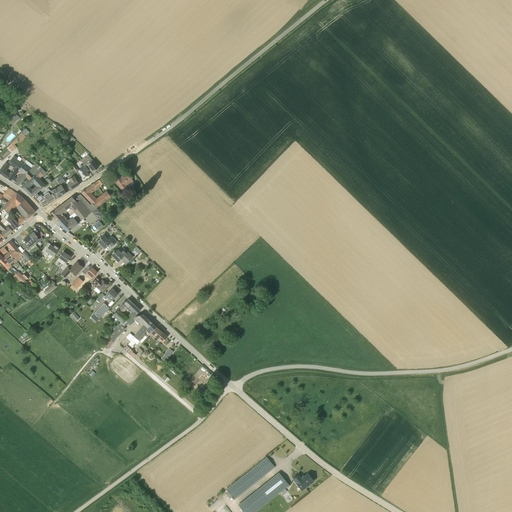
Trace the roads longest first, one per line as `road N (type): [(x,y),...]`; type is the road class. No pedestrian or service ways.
road 1 (unclassified): [(41,213),(174,124),(325,0)]
road 2 (unclassified): [(232,386),(272,368),(385,373),(455,367),(511,349)]
road 3 (residential): [(232,386),(41,213)]
road 4 (tertiary): [(398,511),(319,460),(232,386)]
road 5 (unclassified): [(75,511),(185,432),(232,386)]
